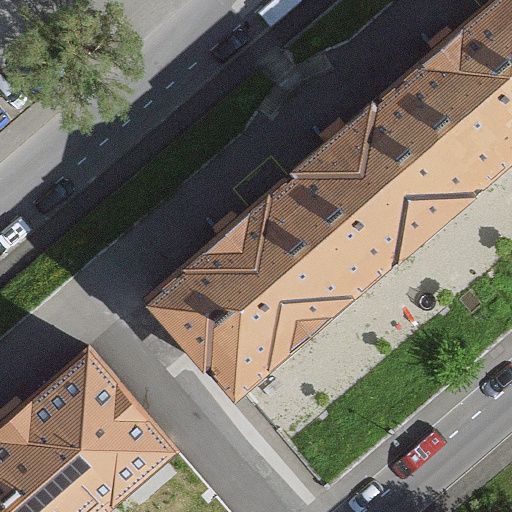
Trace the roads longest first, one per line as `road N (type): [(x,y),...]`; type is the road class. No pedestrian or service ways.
road 1 (residential): [(239,0),(0,205)]
road 2 (residential): [(511,403),(387,511)]
